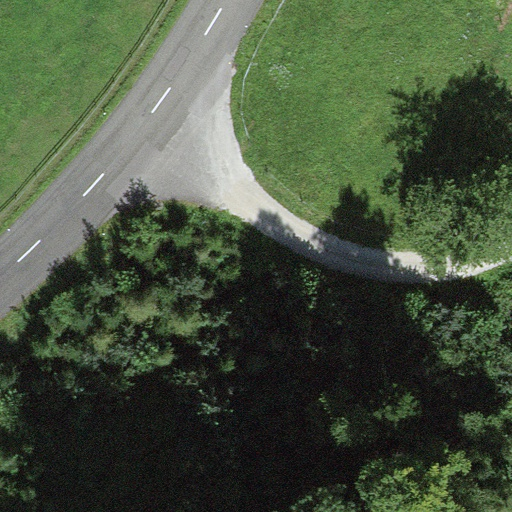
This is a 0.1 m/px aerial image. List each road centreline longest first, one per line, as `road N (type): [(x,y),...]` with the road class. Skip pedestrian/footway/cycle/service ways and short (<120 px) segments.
road 1 (track): [(148,118),(327,244),(421,261),(511,232)]
road 2 (tertiary): [(0,285),(148,118),(221,0)]
